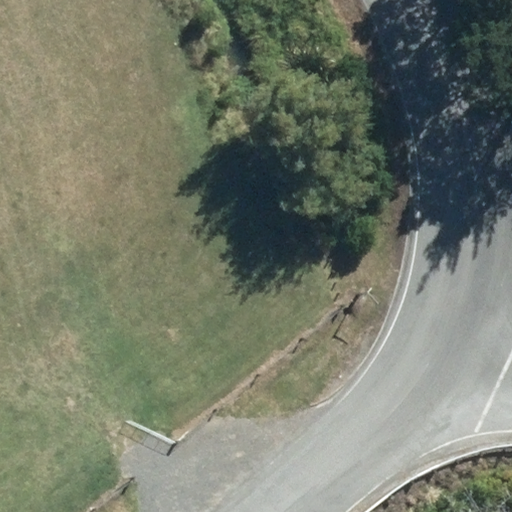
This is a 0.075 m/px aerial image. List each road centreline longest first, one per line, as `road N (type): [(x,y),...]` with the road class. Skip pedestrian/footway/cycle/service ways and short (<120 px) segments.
road 1 (unclassified): [(413,0),(446,61),(470,136),(478,207),(453,315)]
road 2 (unclassified): [(453,315),(397,412),(283,511)]
